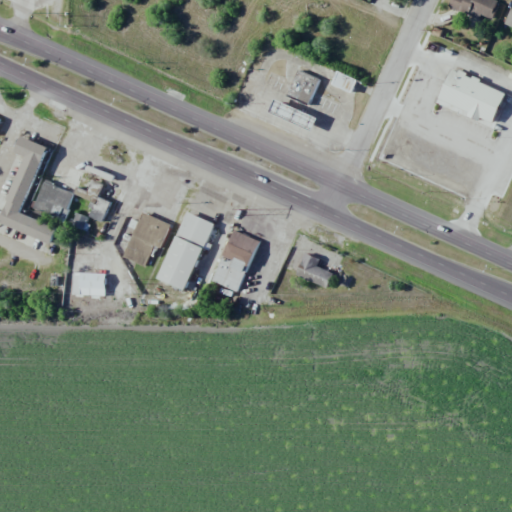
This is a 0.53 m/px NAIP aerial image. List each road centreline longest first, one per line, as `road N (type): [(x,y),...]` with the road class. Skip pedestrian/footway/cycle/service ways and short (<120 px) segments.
road 1 (secondary): [(0,62),(511,297)]
road 2 (secondary): [(511,265),(0,31)]
road 3 (residential): [(330,213),(427,0)]
